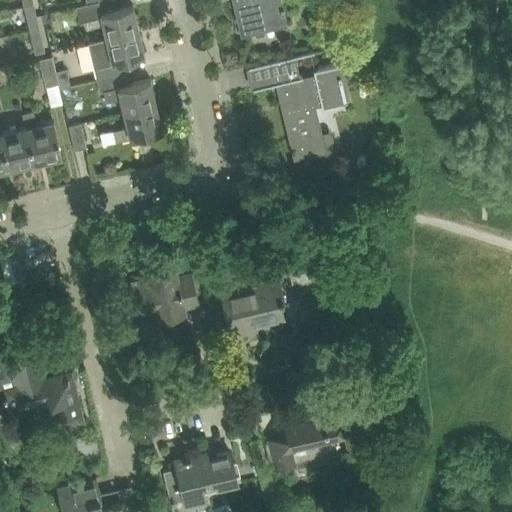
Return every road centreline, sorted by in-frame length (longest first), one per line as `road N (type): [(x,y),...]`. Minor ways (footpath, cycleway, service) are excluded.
road 1 (residential): [(58,213),(201,176),(210,163),(214,152),(178,0)]
road 2 (residential): [(223,397),(135,426),(110,417),(58,213)]
